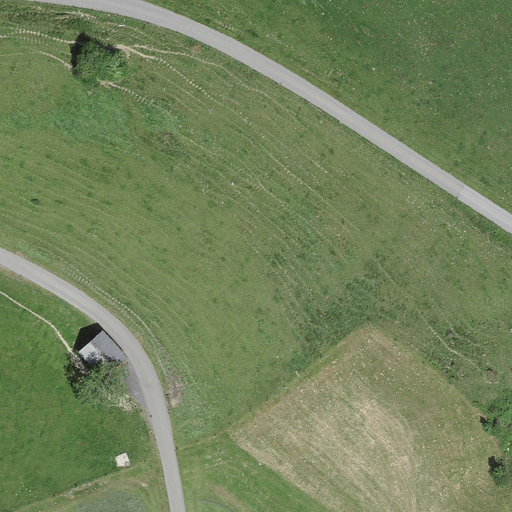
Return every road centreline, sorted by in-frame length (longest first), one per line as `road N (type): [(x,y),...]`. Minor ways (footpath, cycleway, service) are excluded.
road 1 (unclassified): [(93,0),(220,35),(511,229)]
road 2 (track): [(0,258),(63,292),(126,343),(163,417),(182,511)]
